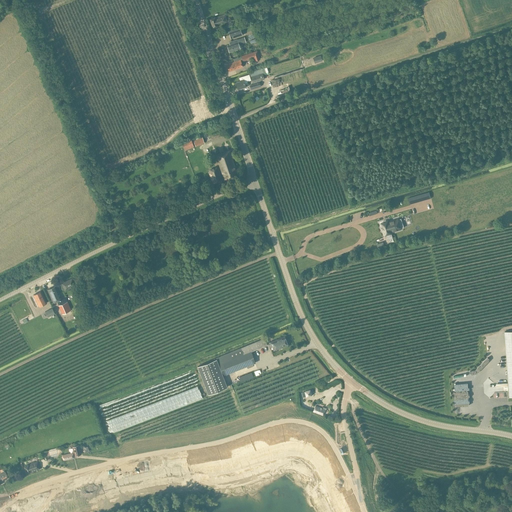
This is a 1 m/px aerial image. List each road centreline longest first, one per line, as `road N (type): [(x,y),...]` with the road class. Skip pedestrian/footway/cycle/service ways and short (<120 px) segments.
road 1 (unclassified): [(0,501),(88,468),(287,420),(320,430),(354,487)]
road 2 (unclassified): [(0,300),(253,179)]
road 3 (tertiary): [(350,381),(300,313),(253,179)]
road 4 (tertiary): [(253,179),(191,0)]
road 5 (tertiary): [(511,436),(424,421),(350,381)]
road 6 (unknown): [(229,111),(208,115),(169,0)]
